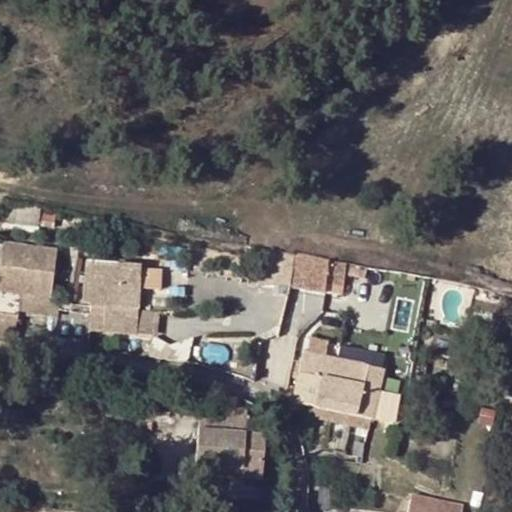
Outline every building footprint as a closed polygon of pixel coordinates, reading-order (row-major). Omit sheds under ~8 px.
[(0,341),(17,344),(23,300),(50,303),(57,254),(3,247),(0,269),(0,341)] [(334,286),(348,288),(350,262),(336,261),(334,286)] [(141,270),(84,264),(80,301),(82,307),(89,308),(88,334),(103,334),(103,337),(158,341),(159,314),(140,314),(141,270)] [(379,391),(383,371),(303,352),(290,409),(295,411),(295,414),(309,418),(311,408),(315,409),(312,421),(327,425),(326,430),(345,434),(350,414),(390,423),(397,395),(379,391)] [(263,436),(215,433),(210,476),(230,478),(259,480),(263,436)] [(258,494),(259,480),(230,478),(228,491),(258,494)] [(408,490),(402,511),(458,511),(460,505),(408,490)]
